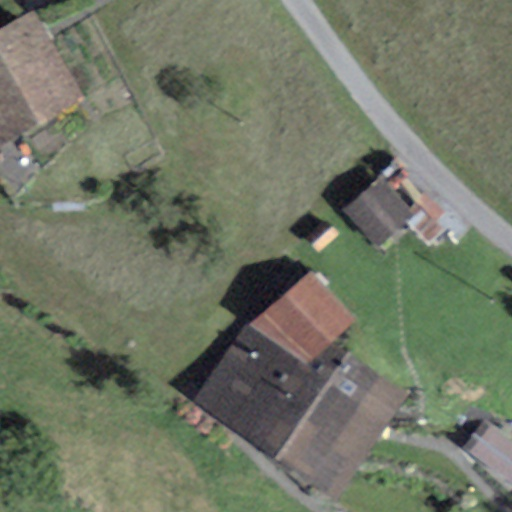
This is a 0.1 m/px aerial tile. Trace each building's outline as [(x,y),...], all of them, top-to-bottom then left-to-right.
[(0,129),(67,90),(29,24),(0,40),(0,129)] [(416,167),(377,197),(410,240),(449,211),(416,167)] [(321,337),(322,335),(327,341),(354,318),(313,272),(271,309),(261,312),(207,391),(257,426),(320,336),(321,337)] [(326,342),(327,341),(322,335),(321,337),(320,336),(257,426),(336,481),(399,395),(326,342)] [(511,441),(488,424),(469,454),(511,485),(511,441)]
